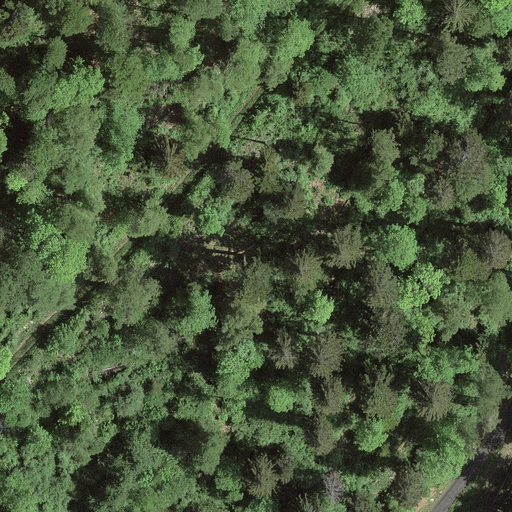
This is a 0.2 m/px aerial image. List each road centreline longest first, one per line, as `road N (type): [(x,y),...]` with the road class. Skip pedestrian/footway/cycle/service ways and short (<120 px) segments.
road 1 (track): [(348,0),(0,376)]
road 2 (unclassified): [(437,511),(511,410)]
